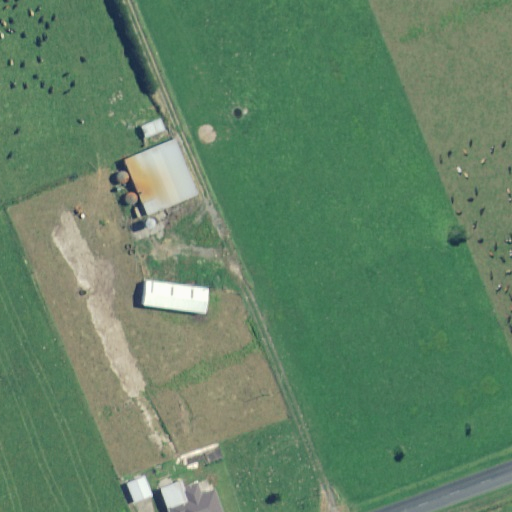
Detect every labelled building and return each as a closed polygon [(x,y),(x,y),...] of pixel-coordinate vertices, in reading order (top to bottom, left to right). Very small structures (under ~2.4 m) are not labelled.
[(163,132),(157,119),(138,127),(144,139),(163,132)] [(194,197),(173,141),(122,160),(143,216),(194,197)] [(205,289),(143,283),(140,308),(202,313),(205,289)] [(150,498),(142,478),(125,485),(132,504),(150,498)] [(181,491),(178,483),(158,490),(165,511),(217,511),(211,492),(197,497),(193,486),(181,491)]
